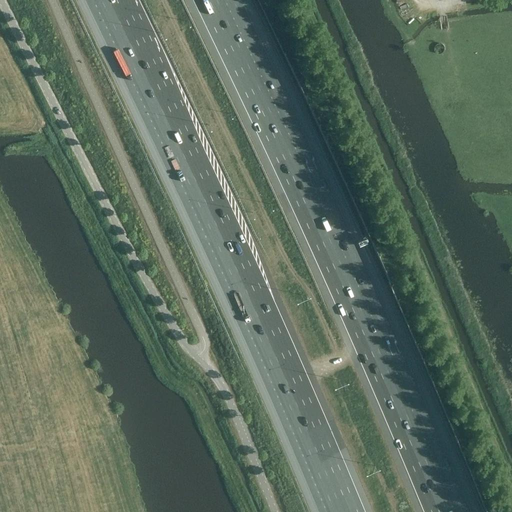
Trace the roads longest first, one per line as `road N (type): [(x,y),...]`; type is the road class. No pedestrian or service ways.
road 1 (unclassified): [(273,511),(226,394),(159,304),(1,0)]
road 2 (motorway): [(113,0),(346,511)]
road 3 (motorway): [(440,511),(212,0)]
road 4 (track): [(302,0),(511,483)]
